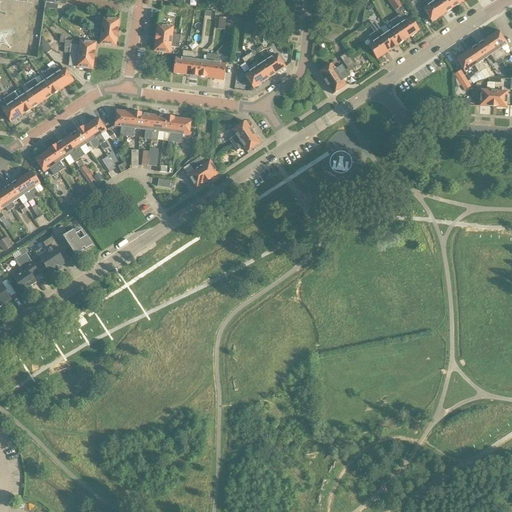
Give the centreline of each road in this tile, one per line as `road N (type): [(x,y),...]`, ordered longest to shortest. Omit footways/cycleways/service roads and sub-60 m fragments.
road 1 (residential): [(0,337),(289,145)]
road 2 (residential): [(379,86),(506,0)]
road 3 (residential): [(379,86),(413,128),(511,134)]
road 4 (residential): [(261,106),(127,91)]
road 5 (residential): [(127,91),(87,98),(12,150)]
road 6 (residential): [(261,106),(301,71),(310,0)]
